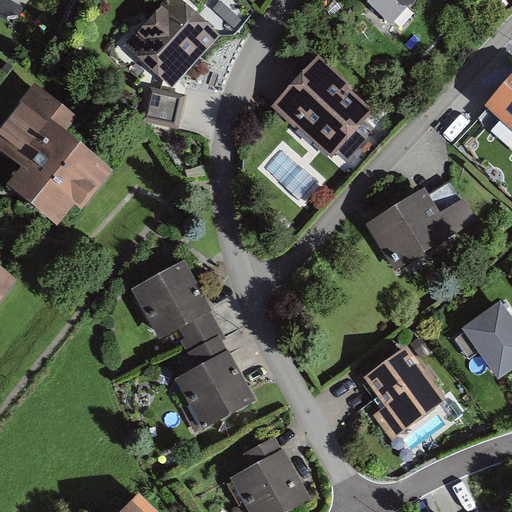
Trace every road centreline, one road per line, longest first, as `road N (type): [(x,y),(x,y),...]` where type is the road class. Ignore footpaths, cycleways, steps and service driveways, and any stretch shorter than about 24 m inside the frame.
road 1 (residential): [(250,304),(511,25)]
road 2 (residential): [(289,0),(239,82),(225,123),(227,221),(250,304)]
road 3 (residential): [(250,304),(366,511)]
road 4 (residential): [(372,511),(449,468),(511,445)]
